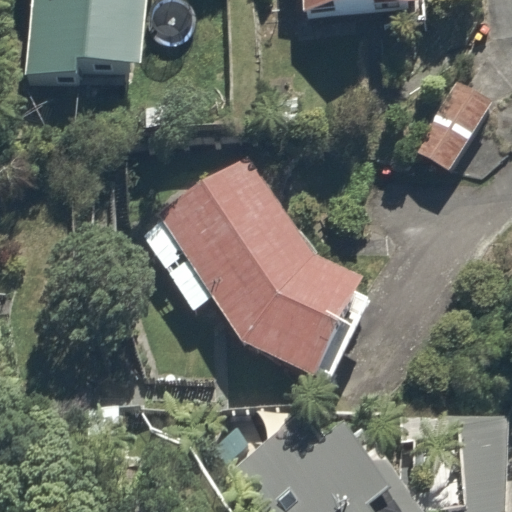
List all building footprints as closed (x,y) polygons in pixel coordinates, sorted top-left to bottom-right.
[(16,0),(15,18),(44,20),(36,101),(91,107),(92,97),(172,104),(182,0),(16,0)] [(428,26),(428,0),(291,0),(291,23),(428,26)] [(511,120),(511,108),(464,80),(414,163),(468,195),(511,120)] [(254,167),(138,249),(199,336),(220,321),(248,361),(322,406),(384,305),(328,271),(254,167)] [(432,511),(384,435),(325,471),(305,440),(238,481),(257,511),(432,511)]
